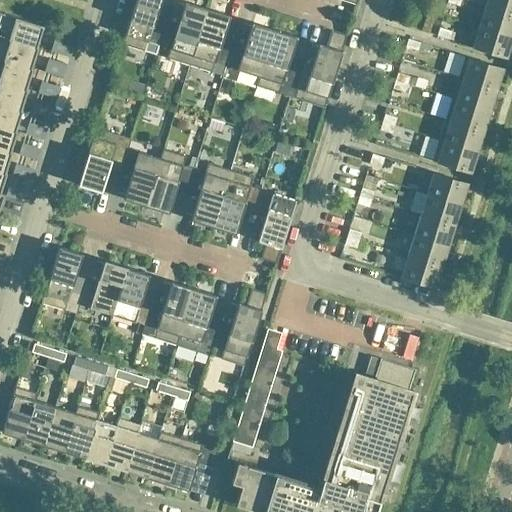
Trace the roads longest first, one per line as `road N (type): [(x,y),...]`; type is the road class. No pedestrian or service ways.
road 1 (residential): [(376,0),(295,270),(511,336)]
road 2 (residential): [(39,204),(261,273)]
road 3 (residential): [(39,204),(102,0)]
road 4 (residential): [(0,340),(39,204)]
road 5 (residential): [(123,511),(0,472)]
